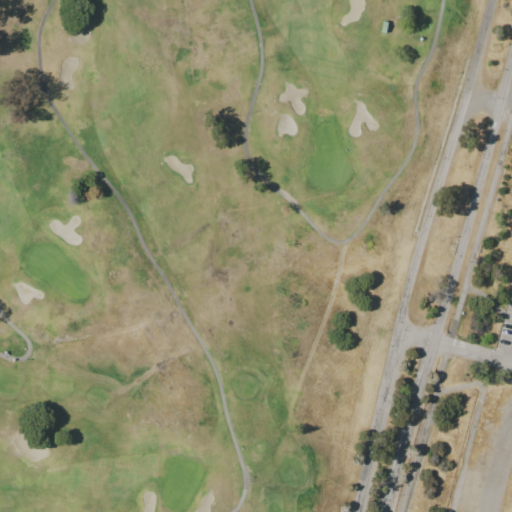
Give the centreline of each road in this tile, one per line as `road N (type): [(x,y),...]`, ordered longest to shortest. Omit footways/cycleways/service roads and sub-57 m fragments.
road 1 (residential): [(489,0),(401,306),(354,511)]
road 2 (residential): [(383,511),(511,46)]
